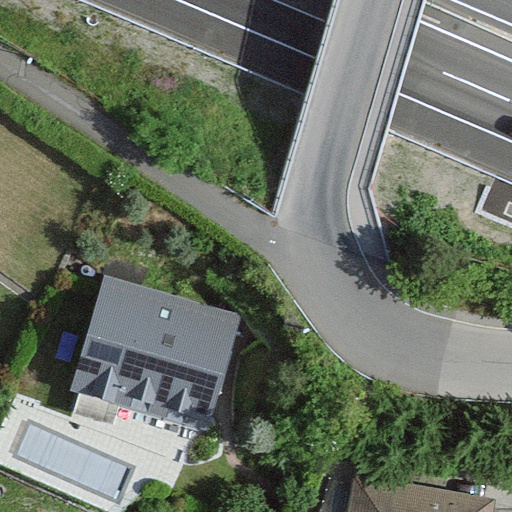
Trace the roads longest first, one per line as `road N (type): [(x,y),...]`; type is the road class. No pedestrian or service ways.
road 1 (residential): [(324,257),(250,223),(0,61)]
road 2 (motorway): [(242,0),(511,114)]
road 3 (unclassified): [(381,0),(322,233)]
road 4 (residential): [(324,257),(345,302),(376,333),(451,357),(511,362)]
